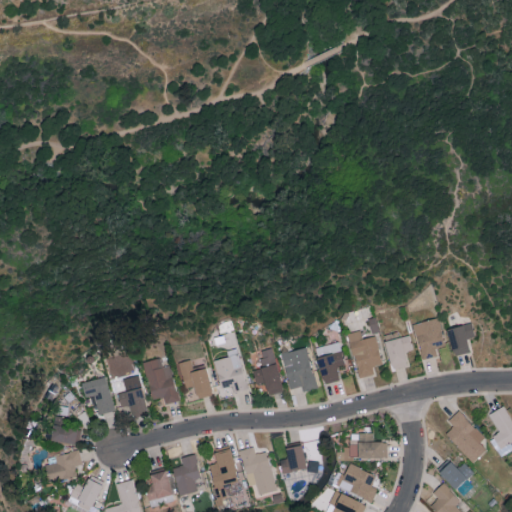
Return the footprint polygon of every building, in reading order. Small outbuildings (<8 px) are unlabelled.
[(435,347),(445,345),(439,317),(413,322),(421,359),(437,355),(435,347)] [(452,354),(469,352),(467,337),(474,336),(472,323),(448,326),(452,354)] [(376,335),(362,338),(360,329),(348,332),(358,377),(374,373),(372,365),(382,363),(376,335)] [(383,334),(392,369),(409,365),(405,351),(413,349),(409,334),(399,337),(398,331),(383,334)] [(340,379),(336,367),(345,364),(338,341),(316,346),(319,356),(316,357),(323,383),(340,379)] [(281,351),(290,388),(301,385),(303,390),(316,387),(307,346),(281,351)] [(249,387),(236,347),(227,350),(228,355),(213,360),(222,388),(232,385),(234,392),(249,387)] [(267,393),(281,391),(274,347),(260,349),(263,367),(253,368),(256,382),(265,381),(267,393)] [(170,364),(163,366),(160,357),(143,361),(152,399),(164,396),(165,403),(179,400),(170,364)] [(206,366),(193,369),(191,359),(179,361),(185,387),(194,385),(197,397),(212,393),(206,366)] [(81,381),(85,396),(94,394),(99,414),(114,410),(106,375),(81,381)] [(130,404),(132,417),(147,414),(142,387),(118,392),(121,406),(130,404)] [(511,444),(510,442),(511,440),(511,420),(503,405),(489,413),(500,432),(489,438),(500,456),(511,448),(511,444)] [(479,442),(485,436),(457,410),(448,420),(453,424),(444,434),(473,461),(486,448),(479,442)] [(81,428),(66,426),(67,417),(53,416),(51,440),(80,443),(81,428)] [(374,432),(349,432),(350,457),(387,456),(387,441),(374,441),(374,432)] [(280,459),(283,472),(306,467),(301,443),(285,447),(287,457),(280,459)] [(259,494),(277,489),(266,450),(255,453),(253,446),(239,450),(249,485),(256,483),(259,494)] [(216,462),(209,464),(217,498),(241,492),(231,447),(214,451),(216,462)] [(75,464),(81,463),(79,450),(45,455),(48,480),(77,475),(75,464)] [(200,477),(195,453),(181,457),(183,465),(173,467),(178,494),(197,490),(195,479),(200,477)] [(439,471),(454,488),(473,471),(464,461),(457,467),(451,460),(439,471)] [(378,488),(371,485),(375,474),(349,462),(339,486),(372,500),(378,488)] [(143,486),(144,495),(148,495),(149,504),(172,501),(168,469),(150,472),(152,485),(143,486)] [(90,510),(104,481),(90,474),(84,486),(77,482),(68,499),(90,510)] [(140,511),(133,478),(116,482),(121,503),(105,507),(105,511),(140,511)] [(460,498),(443,482),(433,492),(438,497),(429,506),(435,511),(463,511),(455,504),(460,498)] [(362,511),(366,503),(335,490),(325,511),(362,511)]
